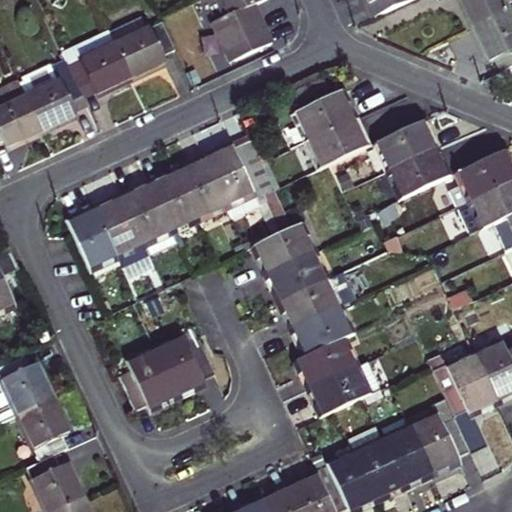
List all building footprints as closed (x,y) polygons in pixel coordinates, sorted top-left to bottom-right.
[(266,0),(215,0),(224,18),(211,24),(230,64),(271,45),(253,6),(266,0)] [(366,0),(375,19),(415,0),(366,0)] [(459,0),(465,13),(473,30),(508,14),(501,0),(459,0)] [(496,61),(501,73),(511,68),(511,23),(508,14),(473,30),(481,47),(489,64),(496,61)] [(109,34),(131,81),(148,73),(165,65),(162,58),(174,52),(161,25),(147,32),(141,19),(109,34)] [(67,67),(81,96),(93,90),(97,97),(114,89),(131,81),(109,34),(62,55),(67,67)] [(19,86),(42,134),(59,126),(76,118),(73,111),(85,105),(81,96),(67,67),(53,74),(52,71),(19,86)] [(0,144),(5,142),(8,150),(25,142),(42,134),(19,86),(19,85),(0,93),(0,144)] [(294,116),(306,144),(357,121),(352,110),(344,93),(294,116)] [(357,121),(306,144),(319,171),(328,167),(370,148),(362,132),(357,121)] [(375,146),(388,173),(439,150),(435,142),(426,123),(375,146)] [(219,151),(203,158),(226,209),(232,222),(259,209),(265,222),(271,220),(284,213),(274,192),(261,165),(251,143),(233,151),(232,149),(226,152),(220,154),(219,151)] [(388,173),(401,202),(451,178),(442,158),(439,150),(388,173)] [(456,209),(459,209),(511,183),(511,162),(507,153),(457,176),(462,188),(449,193),(456,209)] [(188,169),(177,175),(199,222),(226,209),(203,158),(195,162),(186,166),(188,169)] [(199,222),(177,175),(166,180),(165,176),(156,180),(148,184),(172,235),(199,222)] [(505,220),(511,217),(511,183),(459,209),(471,237),(501,222),(503,222),(505,220)] [(176,245),(172,235),(148,184),(140,188),(132,191),(134,195),(122,200),(149,257),(149,258),(176,245)] [(93,209),(121,268),(121,270),(149,257),(122,200),(111,205),(110,202),(101,206),(93,209)] [(350,211),(356,224),(366,219),(360,206),(350,211)] [(95,280),(121,268),(93,209),(85,213),(77,217),(79,220),(67,225),(89,273),(91,272),(95,280)] [(284,213),(271,220),(279,237),(292,231),(284,213)] [(366,219),(356,224),(360,234),(374,228),(370,217),(366,219)] [(497,239),(504,255),(511,251),(511,217),(505,220),(511,232),(497,239)] [(260,271),(264,279),(314,256),(301,227),(292,231),(279,237),(254,250),(259,262),(256,264),(260,271)] [(391,244),(390,256),(416,257),(417,243),(404,243),(404,245),(391,244)] [(6,288),(24,280),(9,249),(0,253),(0,326),(19,318),(6,288)] [(280,306),(327,284),(314,256),(264,279),(267,287),(271,295),(274,294),(280,306)] [(289,334),(339,310),(327,284),(280,306),(284,316),(281,318),(285,326),(289,334)] [(448,301),(453,313),(473,304),(468,292),(448,301)] [(352,338),(339,310),(289,334),(292,342),(296,350),(299,349),(304,360),(343,342),(352,338)] [(182,340),(154,353),(176,400),(190,393),(204,386),(203,383),(215,377),(193,331),(181,336),(182,340)] [(302,385),(306,393),(356,370),(343,342),(304,360),(296,364),(302,376),(298,377),(302,385)] [(502,345),(474,358),(496,406),(510,400),(511,398),(511,350),(506,354),(502,345)] [(176,400),(154,353),(126,366),(131,375),(119,381),(135,414),(147,409),(148,412),(162,406),(176,400)] [(30,370),(24,357),(8,365),(0,368),(0,379),(18,418),(52,401),(45,384),(37,367),(30,370)] [(496,406),(474,358),(446,371),(442,360),(429,367),(430,369),(445,400),(456,424),(482,412),(496,406)] [(323,420),(334,414),(362,401),(380,393),(367,365),(356,370),(306,393),(310,401),(314,410),(317,408),(323,420)] [(0,426),(18,418),(0,379),(0,426)] [(380,393),(362,401),(366,408),(384,400),(380,393)] [(472,458),(456,424),(445,400),(433,407),(436,413),(408,426),(431,477),(445,470),(472,458)] [(54,458),(68,452),(62,439),(68,435),(60,418),(52,401),(18,418),(34,452),(40,464),(54,458)] [(408,426),(380,439),(405,493),(413,489),(433,480),(431,477),(408,426)] [(348,443),(352,452),(377,502),(378,506),(397,497),(405,493),(380,439),(376,429),(348,443)] [(377,502),(352,452),(325,465),(321,456),(311,461),(318,477),(334,511),(355,511),(362,509),(377,502)] [(27,471),(46,511),(59,511),(83,501),(75,484),(68,467),(60,471),(54,458),(40,464),(27,471)] [(288,487),(299,511),(334,511),(318,477),(305,483),(304,480),(296,483),(288,487)] [(262,502),(266,511),(299,511),(288,487),(280,491),(272,494),(273,498),(262,502)] [(88,511),(83,501),(59,511),(88,511)] [(233,511),(232,511),(266,511),(262,502),(250,508),(249,504),(241,508),(233,511)]
